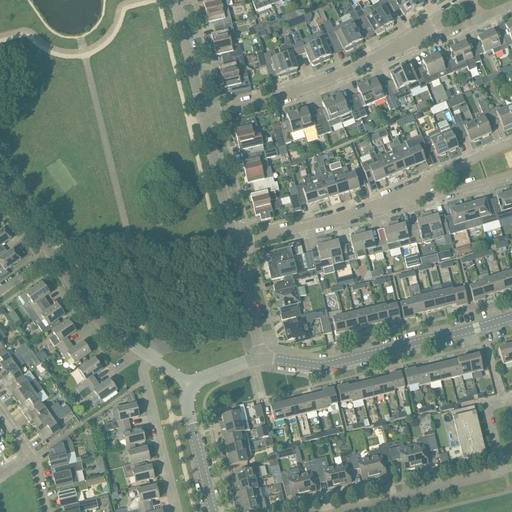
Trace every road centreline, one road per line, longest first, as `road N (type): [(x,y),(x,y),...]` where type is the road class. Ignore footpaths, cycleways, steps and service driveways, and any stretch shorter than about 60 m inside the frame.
road 1 (unclassified): [(263,359),(327,363),(511,317)]
road 2 (residential): [(202,118),(311,89),(410,41)]
road 3 (residential): [(234,246),(405,198)]
road 4 (residential): [(340,511),(504,472)]
road 5 (residential): [(177,511),(143,373),(152,358)]
road 6 (residential): [(152,358),(94,318),(50,253)]
road 7 (residential): [(234,246),(202,118)]
road 8 (unclassified): [(213,511),(185,403),(190,388)]
road 9 (residential): [(202,118),(173,0)]
road 10 (residential): [(405,198),(511,141)]
